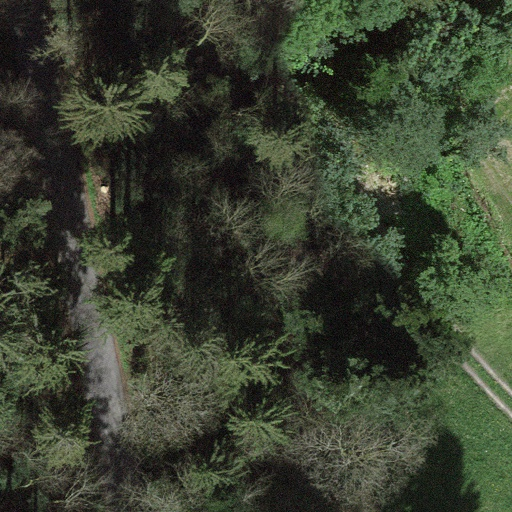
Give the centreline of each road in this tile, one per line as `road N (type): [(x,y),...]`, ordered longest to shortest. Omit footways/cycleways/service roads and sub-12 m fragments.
road 1 (unclassified): [(131,511),(24,0)]
road 2 (track): [(294,0),(366,216),(446,330),(511,400)]
